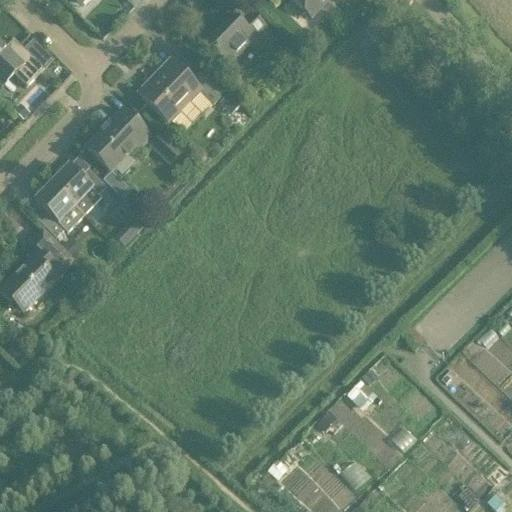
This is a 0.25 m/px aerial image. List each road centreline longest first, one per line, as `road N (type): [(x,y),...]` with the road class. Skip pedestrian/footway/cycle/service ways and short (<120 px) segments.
road 1 (residential): [(0,195),(87,102),(86,69)]
road 2 (unclassified): [(511,90),(427,0)]
